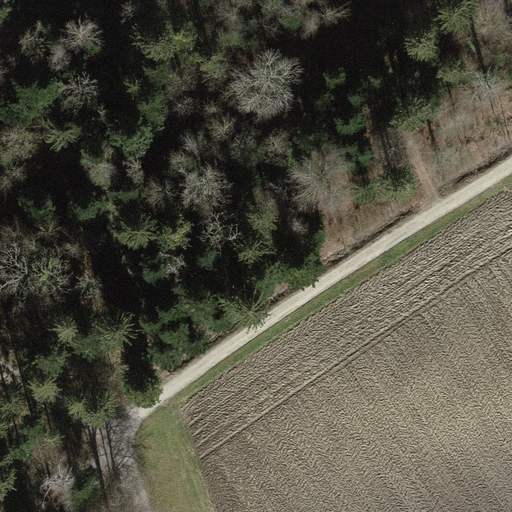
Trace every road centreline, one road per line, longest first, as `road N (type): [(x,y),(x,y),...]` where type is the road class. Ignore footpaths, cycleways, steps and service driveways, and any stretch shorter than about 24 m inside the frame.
road 1 (track): [(511,162),(169,386),(108,438)]
road 2 (track): [(108,438),(80,411),(0,374)]
